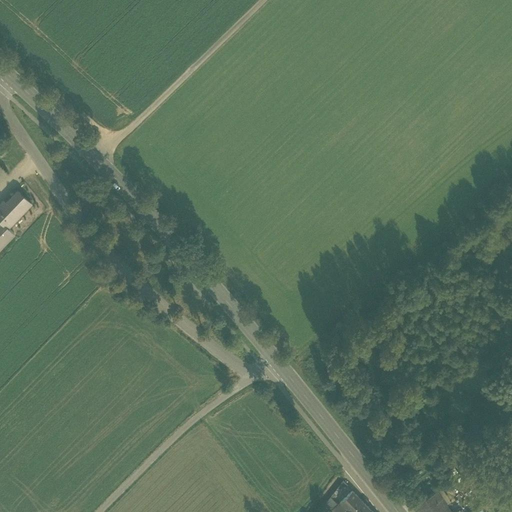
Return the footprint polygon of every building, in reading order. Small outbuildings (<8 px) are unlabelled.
[(31,203),(18,190),(1,207),(0,206),(0,221),(7,228),(31,203)] [(0,248),(14,234),(7,228),(0,221),(0,248)] [(373,511),(368,506),(368,507),(352,490),(340,502),(349,511),(373,511)] [(451,511),(437,490),(413,506),(417,511),(451,511)] [(324,505),(330,511),(337,504),(330,497),(324,505)] [(349,511),(340,502),(337,504),(330,511),(329,511),(349,511)]
